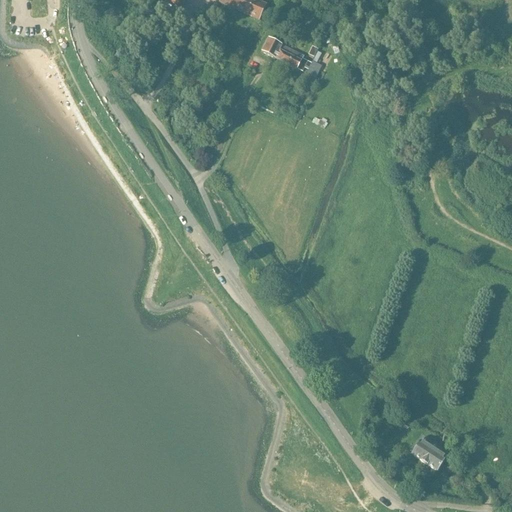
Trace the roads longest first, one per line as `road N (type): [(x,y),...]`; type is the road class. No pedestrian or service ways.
road 1 (unclassified): [(223,270),(378,483),(421,511)]
road 2 (unclassified): [(223,270),(102,94),(82,52),(76,0)]
